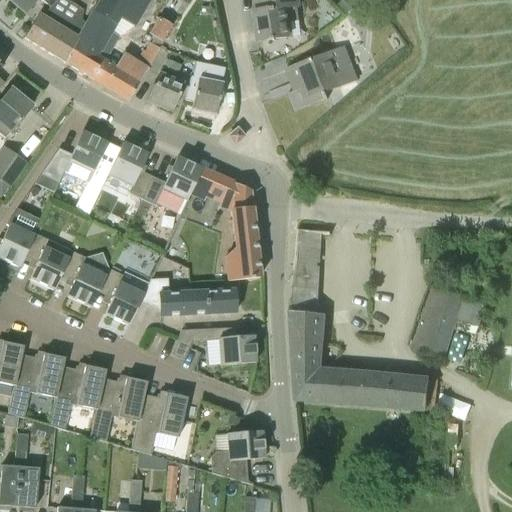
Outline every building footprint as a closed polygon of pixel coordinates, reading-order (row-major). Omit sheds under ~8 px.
[(7,0),(25,15),(37,0),(38,0),(50,10),(58,0),(7,0)] [(23,39),(62,63),(85,23),(81,20),(83,11),(66,0),(58,0),(50,10),(41,22),(35,19),(23,39)] [(62,63),(90,80),(101,62),(103,63),(108,54),(107,54),(117,37),(110,33),(118,18),(133,27),(148,1),(146,0),(98,0),(85,23),(62,63)] [(256,0),(258,12),(254,12),(258,42),(278,40),(291,38),(289,23),(299,21),(297,8),(300,8),(299,0),(256,0)] [(162,42),(171,25),(158,18),(148,34),(162,42)] [(122,55),(103,87),(127,101),(158,50),(149,44),(144,52),(142,51),(136,62),(123,54),(122,55)] [(343,47),(285,70),(291,86),(302,82),(304,88),(300,90),(307,107),(328,99),(325,93),(356,81),(343,47)] [(166,61),(155,87),(152,86),(145,102),(172,113),(184,84),(174,80),(180,65),(166,61)] [(190,76),(185,100),(192,102),(191,110),(215,115),(217,107),(222,85),(221,85),(224,69),(195,62),(191,76),(190,76)] [(31,107),(10,89),(0,101),(0,136),(4,140),(31,107)] [(227,137),(234,145),(243,137),(237,129),(227,137)] [(81,132),(71,155),(66,164),(67,164),(91,176),(87,183),(100,189),(107,175),(111,166),(98,160),(106,144),(81,132)] [(111,166),(107,175),(131,187),(128,194),(141,200),(152,177),(139,171),(147,155),(122,143),(111,166)] [(4,148),(0,153),(0,182),(8,188),(25,163),(4,148)] [(58,183),(67,164),(66,164),(71,155),(58,149),(41,175),(42,175),(58,183)] [(186,201),(201,170),(176,158),(164,183),(152,177),(141,200),(154,206),(161,190),(186,201)] [(201,170),(188,195),(204,202),(205,198),(219,204),(218,207),(231,210),(235,248),(225,257),(228,282),(259,278),(249,191),(212,175),(201,170)] [(7,228),(0,242),(0,259),(18,268),(23,257),(32,236),(33,234),(39,221),(16,210),(5,227),(7,228)] [(297,255),(296,288),(318,289),(320,257),(322,257),(324,228),(299,227),(297,255)] [(32,236),(23,257),(36,263),(28,280),(53,291),(61,275),(71,253),(33,234),(32,236)] [(71,253),(61,275),(73,281),(66,297),(90,309),(98,293),(97,293),(105,277),(81,266),(84,259),(71,253)] [(97,293),(98,293),(111,299),(103,315),(127,327),(139,303),(143,295),(118,283),(122,276),(108,270),(105,277),(97,293)] [(150,280),(143,295),(139,303),(159,312),(159,316),(235,313),(234,291),(168,294),(167,279),(150,280)] [(443,361),(456,321),(463,299),(431,289),(412,351),(443,361)] [(463,299),(456,321),(479,328),(486,307),(463,299)] [(434,412),(434,411),(438,382),(429,380),(318,371),(323,315),(290,314),(295,401),(425,411),(425,413),(434,412)] [(253,336),(235,338),(234,329),(180,331),(171,355),(183,360),(190,343),(218,341),(218,347),(220,366),(231,366),(231,368),(244,367),(244,364),(255,364),(253,336)] [(0,383),(13,387),(20,356),(22,347),(2,343),(1,348),(0,348),(0,383)] [(34,359),(20,356),(13,387),(7,415),(23,419),(29,393),(54,399),(61,367),(63,359),(43,355),(42,360),(35,359),(36,356),(34,355),(34,359)] [(70,405),(95,411),(102,380),(104,371),(84,366),(83,372),(76,371),(77,367),(75,367),(75,371),(61,367),(54,399),(48,427),(64,431),(70,405)] [(111,417),(136,423),(143,395),(146,383),(125,378),(124,384),(117,383),(118,380),(116,379),(116,383),(102,380),(95,411),(89,439),(105,443),(111,417)] [(155,434),(177,439),(186,399),(165,394),(164,400),(158,399),(158,395),(157,395),(156,398),(143,395),(136,423),(130,451),(150,456),(155,434)] [(237,434),(226,435),(227,452),(214,453),(210,458),(211,474),(251,486),(252,484),(247,483),(245,461),(263,459),(261,432),(249,433),(249,430),(237,431),(237,434)] [(451,430),(450,449),(458,449),(459,430),(451,430)] [(16,434),(14,451),(25,451),(26,448),(27,435),(16,434)] [(24,468),(25,451),(14,451),(13,467),(0,466),(0,506),(16,507),(19,468),(24,468)] [(173,504),(176,468),(178,468),(178,465),(168,462),(168,467),(165,503),(173,504)] [(511,466),(502,480),(511,487),(511,466)] [(38,469),(24,468),(19,468),(16,507),(35,509),(38,469)] [(83,477),(72,476),(71,492),(82,493),(83,477)] [(130,480),(128,497),(140,498),(141,481),(130,480)] [(81,510),(82,493),(71,492),(69,509),(56,508),(56,511),(74,511),(75,509),(81,510)] [(185,509),(196,510),(198,493),(193,493),(186,493),(185,509)] [(138,511),(140,498),(128,497),(127,511),(138,511)] [(242,511),(254,511),(255,499),(244,498),(242,511)]
